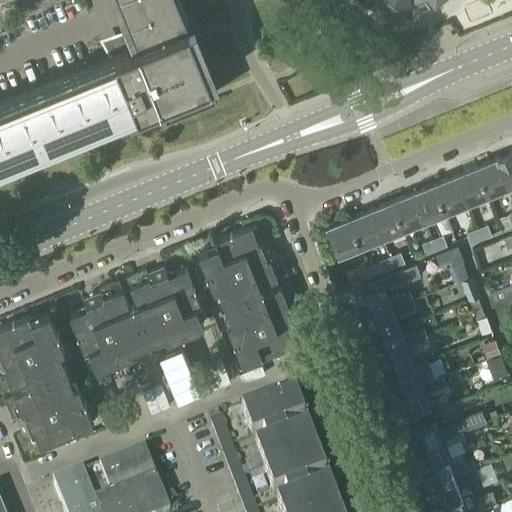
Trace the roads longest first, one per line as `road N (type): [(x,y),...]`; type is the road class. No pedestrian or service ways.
road 1 (tertiary): [(0,258),(511,48)]
road 2 (residential): [(0,301),(264,193),(281,195),(291,214)]
road 3 (residential): [(291,214),(406,511)]
road 4 (residential): [(291,214),(511,125)]
